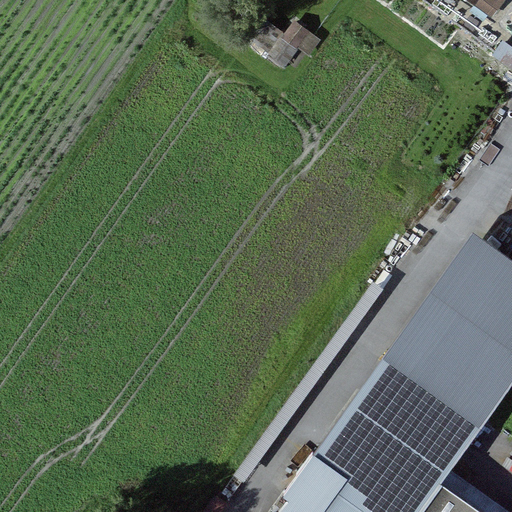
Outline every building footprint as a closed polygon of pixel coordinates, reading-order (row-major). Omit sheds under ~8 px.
[(476,38),(489,20),(461,0),(436,0),(432,6),(476,38)] [(473,0),(494,14),(503,0),(473,0)] [(257,16),(243,36),(295,72),(318,40),(292,22),(283,35),(257,16)] [(511,266),(465,233),(379,353),(472,418),(511,361),(511,266)] [(475,511),(430,481),(472,418),(379,353),(270,511),(475,511)]
